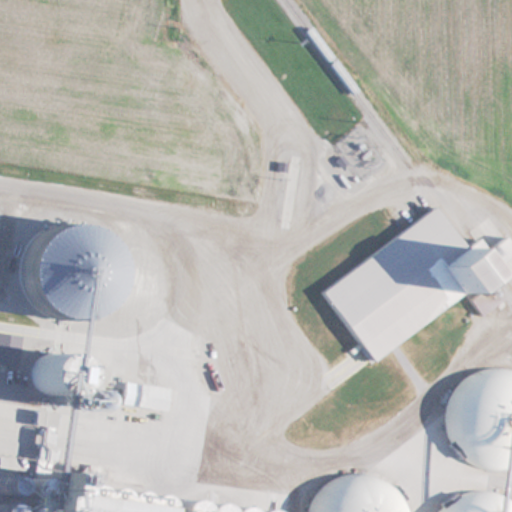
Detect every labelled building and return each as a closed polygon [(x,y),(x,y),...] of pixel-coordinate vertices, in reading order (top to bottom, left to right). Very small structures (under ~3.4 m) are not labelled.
[(319,289),(369,362),(506,269),(500,262),(511,253),(511,246),(506,238),(488,250),(480,237),(464,247),(437,208),(319,289)] [(0,364),(16,367),(20,336),(0,333),(0,364)] [(511,371),(507,369),(487,367),(471,374),(450,423),(449,433),(462,461),(481,469),(491,470),(506,476),(508,470),(511,467),(511,371)] [(165,411),(168,388),(123,381),(120,404),(165,411)] [(389,511),(390,510),(390,498),(381,493),(382,483),(368,475),(331,475),(323,491),(323,495),(316,507),(316,511),(389,511)] [(511,511),(511,505),(505,489),(498,491),(473,490),(436,504),(435,511),(511,511)]
